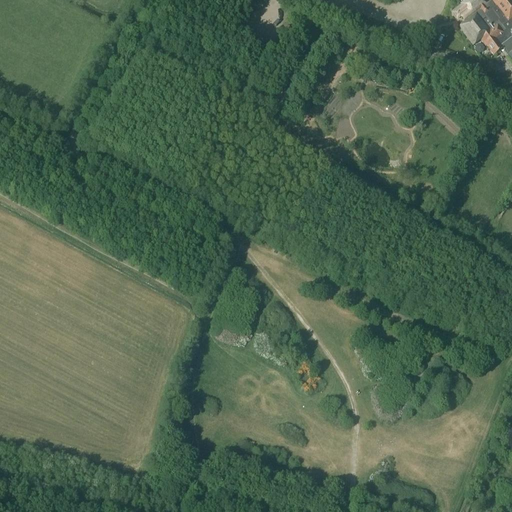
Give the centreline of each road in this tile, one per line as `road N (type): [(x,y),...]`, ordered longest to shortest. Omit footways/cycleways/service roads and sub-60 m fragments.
road 1 (unknown): [(138,30),(221,71),(254,98),(257,132),(301,169),(464,269),(457,322),(349,495)]
road 2 (unknown): [(231,233),(67,155),(152,0)]
road 3 (unknown): [(345,511),(351,398),(231,233)]
road 4 (unknown): [(231,233),(193,298),(0,193)]
road 5 (tertiary): [(511,108),(477,75),(306,0)]
